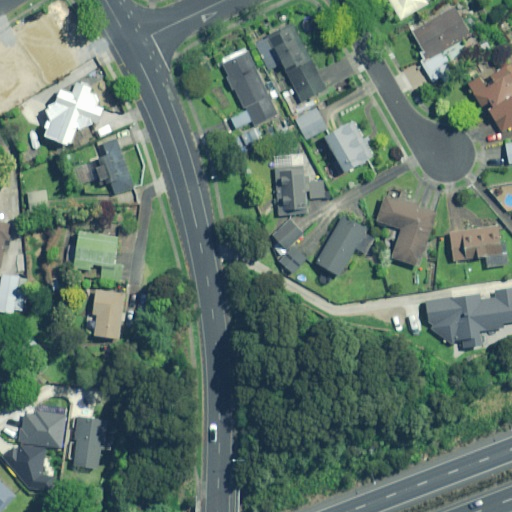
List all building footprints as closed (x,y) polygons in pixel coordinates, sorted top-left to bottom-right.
[(389,0),(401,20),(428,4),(425,0),(389,0)] [(471,35),(455,8),(413,32),(429,59),(471,35)] [(326,91),(293,24),(256,43),(270,70),(282,64),(301,103),(326,91)] [(61,61),(44,35),(24,49),(26,52),(2,69),(16,89),(25,83),(28,88),(42,79),(40,76),(61,61)] [(277,117),(248,53),(222,65),(244,113),(231,118),(236,129),(251,123),(254,127),(277,117)] [(454,79),(441,55),(423,64),(433,82),(442,78),(445,83),(454,79)] [(494,75),(487,64),(465,79),(483,107),(486,105),(503,133),(511,126),(511,74),(507,67),(494,75)] [(104,109),(101,107),(97,95),(92,93),(94,89),(78,82),(73,93),(63,89),(58,104),(46,111),(51,120),(44,137),(71,147),(78,130),(81,132),(93,125),(94,123),(98,125),(104,109)] [(328,129),(317,109),(297,120),(307,140),(328,129)] [(373,158),(353,122),(326,137),(345,173),(373,158)] [(134,189),(117,140),(104,144),(108,158),(73,169),(78,186),(98,179),(100,186),(111,183),(115,195),(134,189)] [(291,167),(291,156),(275,157),(278,216),(285,215),(308,214),(308,199),(324,198),(323,182),(305,183),(304,167),(291,167)] [(50,213),(47,191),(28,193),(31,215),(50,213)] [(437,213),(386,196),(377,223),(402,231),(393,259),(420,268),(437,213)] [(111,213),(111,222),(130,223),(130,214),(111,213)] [(10,241),(12,219),(0,217),(0,269),(1,269),(5,240),(10,241)] [(375,235),(343,217),(317,264),(341,277),(356,249),(365,254),(375,235)] [(304,236),(290,218),(272,233),(286,250),(304,236)] [(506,266),(500,226),(451,234),(455,262),(486,257),(488,269),(506,266)] [(118,237),(80,232),(78,247),(69,246),(66,262),(75,263),(74,268),(92,271),(93,264),(103,266),(101,280),(121,283),(123,266),(114,264),(118,237)] [(308,258),(294,246),(280,263),(294,275),(308,258)] [(0,312),(14,313),(14,311),(24,312),(24,302),(18,302),(19,277),(1,276),(1,289),(0,289),(0,312)] [(511,289),(496,292),(497,299),(480,302),(480,295),(427,303),(430,326),(447,343),(465,341),(466,349),(481,347),(479,333),(505,330),(504,326),(511,324),(511,289)] [(125,293),(96,290),(94,315),(97,315),(95,337),(120,340),(125,293)] [(465,346),(455,344),(454,355),(463,357),(465,346)] [(41,372),(34,380),(42,388),(49,380),(41,372)] [(72,401),(49,393),(42,413),(65,421),(72,401)] [(52,422),(24,417),(20,441),(15,440),(12,457),(18,458),(17,465),(40,470),(44,450),(56,453),(59,436),(50,434),(52,422)] [(0,511),(1,511),(16,498),(0,482),(0,511)]
